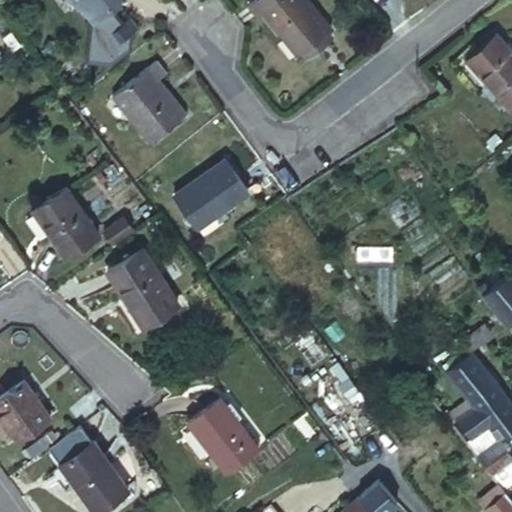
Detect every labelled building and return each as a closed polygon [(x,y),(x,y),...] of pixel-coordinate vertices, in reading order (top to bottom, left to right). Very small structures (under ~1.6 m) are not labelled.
[(66,0),(72,7),(80,7),(91,21),(89,23),(86,58),(108,59),(125,45),(133,39),(126,31),(133,25),(125,16),(119,22),(107,8),(108,1),(108,0),(66,0)] [(250,0),(249,2),(259,14),(263,11),(297,56),(301,53),(327,32),(331,29),(307,0),(250,0)] [(301,53),(305,58),(332,37),(327,32),(301,53)] [(469,59),(509,106),(511,103),(511,49),(499,33),(469,59)] [(112,90),(146,138),(182,112),(172,99),(170,100),(154,78),(164,71),(154,59),(112,90)] [(176,195),(200,226),(248,188),(223,158),(176,195)] [(48,233),(64,256),(96,232),(65,184),(33,206),(50,231),(48,233)] [(102,227),(111,238),(132,223),(124,211),(102,227)] [(124,294),(143,323),(176,303),(141,246),(104,269),(121,296),(124,294)] [(511,273),(510,272),(482,293),(507,324),(510,322),(511,324),(511,273)] [(470,352),(481,344),(491,337),(481,324),(461,340),(470,352)] [(483,467),(496,483),(502,491),(511,483),(511,454),(500,439),(511,431),(511,406),(470,352),(445,371),(472,406),(456,418),(481,451),(475,457),(483,467)] [(0,393),(0,415),(17,439),(49,416),(21,378),(0,393)] [(212,454),(225,471),(255,446),(219,398),(189,418),(214,452),(212,454)] [(125,488),(79,425),(48,447),(93,511),(125,488)] [(383,511),(395,502),(376,479),(363,490),(357,495),(338,511),(383,511)] [(511,511),(511,503),(502,491),(496,483),(484,491),(491,500),(482,506),(487,511),(511,511)]
